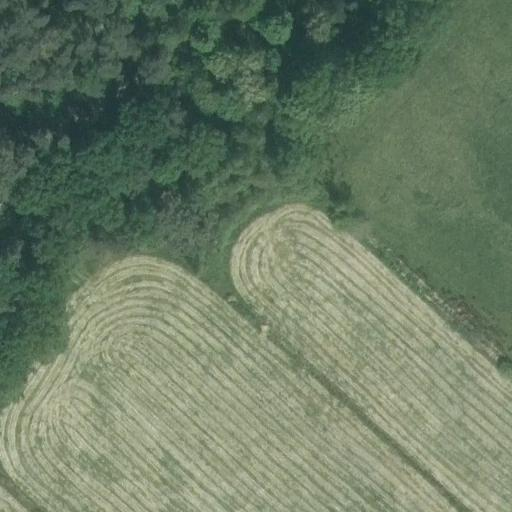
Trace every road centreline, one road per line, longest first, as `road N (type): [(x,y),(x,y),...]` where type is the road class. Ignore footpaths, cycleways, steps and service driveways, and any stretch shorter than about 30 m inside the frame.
road 1 (track): [(0,177),(254,0)]
road 2 (track): [(166,64),(137,141),(118,167),(49,216),(0,288)]
